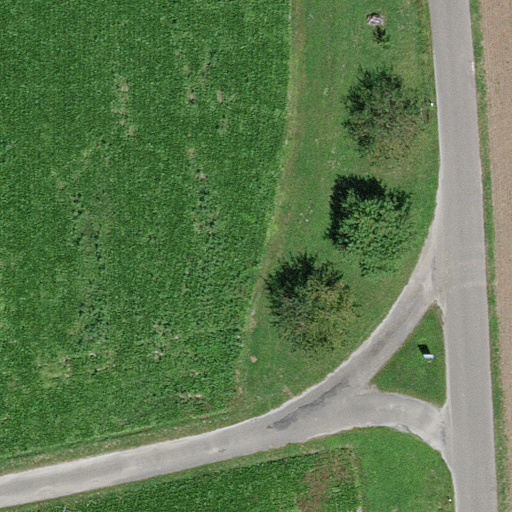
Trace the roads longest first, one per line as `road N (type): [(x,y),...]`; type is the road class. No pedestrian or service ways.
road 1 (residential): [(449,0),(484,511)]
road 2 (track): [(0,473),(287,413),(410,401),(480,443)]
road 3 (track): [(287,413),(375,348),(430,275),(463,195)]
